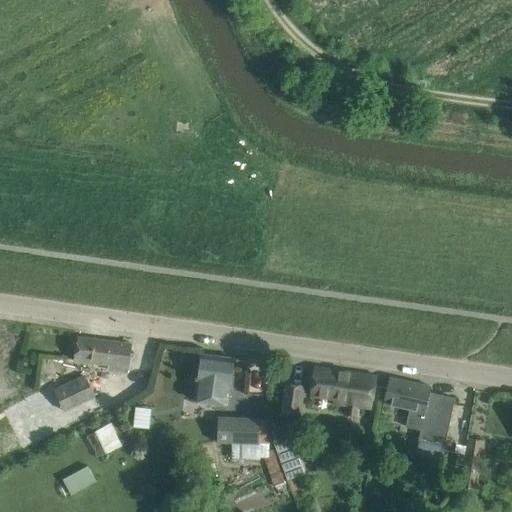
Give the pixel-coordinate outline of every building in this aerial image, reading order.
[(128,372),(129,364),(132,344),(78,338),(75,359),(110,364),(109,369),(128,372)] [(228,401),(230,379),(233,359),(201,355),(195,396),(228,401)] [(371,407),(376,376),(316,367),(311,398),(333,400),(332,402),(345,404),(343,416),(358,418),(360,405),(371,407)] [(85,377),(55,391),(45,396),(47,400),(44,401),(50,413),(56,410),(58,414),(83,402),(87,411),(99,405),(85,377)] [(383,404),(405,409),(409,410),(406,428),(422,431),(420,440),(444,445),(453,400),(430,395),(431,387),(389,378),(383,404)] [(300,419),(305,386),(285,383),(280,416),(300,419)] [(233,408),(264,410),(264,394),(233,393),(233,408)] [(135,428),(152,428),(152,407),(135,406),(135,428)] [(259,461),(259,458),(265,458),(274,485),(285,481),(274,450),(269,452),(268,420),(221,419),(219,444),(232,445),(230,459),(259,461)] [(95,429),(106,454),(124,446),(113,421),(95,429)] [(275,444),(288,480),(307,473),(294,437),(275,444)] [(467,438),(458,485),(474,488),(483,441),(467,438)] [(87,467),(63,480),(71,495),(95,482),(87,467)]
